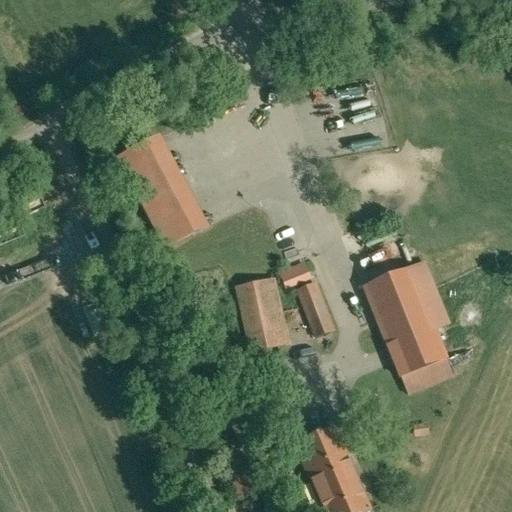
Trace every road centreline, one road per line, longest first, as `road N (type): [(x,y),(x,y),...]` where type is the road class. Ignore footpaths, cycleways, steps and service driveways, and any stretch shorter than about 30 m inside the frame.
road 1 (unclassified): [(60,126),(213,511)]
road 2 (unclassified): [(230,27),(60,126)]
road 3 (unclassified): [(398,0),(230,27)]
